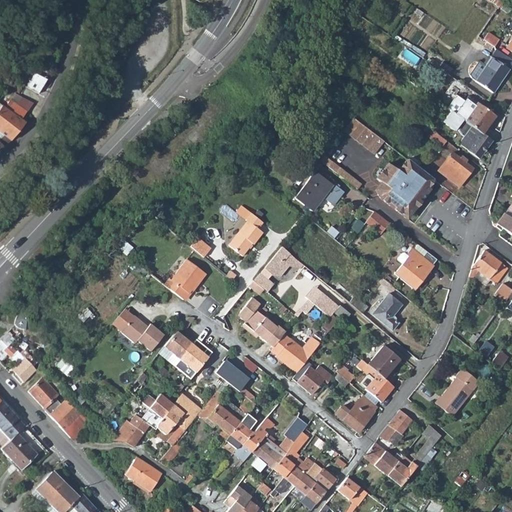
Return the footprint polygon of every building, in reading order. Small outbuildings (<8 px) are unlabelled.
[(425,14),(417,8),(413,13),(422,19),(425,14)] [(339,30),(335,35),(341,39),(344,34),(339,30)] [(498,40),(487,33),(483,39),(494,47),(498,40)] [(344,34),(341,39),(346,43),(350,37),(344,34)] [(511,61),(494,49),(490,56),(491,57),(508,68),(511,61)] [(488,55),(483,63),(486,65),(491,57),(490,56),(488,55)] [(471,78),(475,81),(493,93),(509,69),(508,68),(491,57),(486,65),(483,63),(481,62),(475,61),(473,62),(471,63),(469,65),(468,67),(468,72),(469,75),(471,78)] [(431,58),(428,62),(441,71),(443,67),(431,58)] [(398,63),(394,70),(400,74),(405,68),(398,63)] [(35,73),(27,88),(38,94),(46,80),(35,73)] [(454,95),(446,107),(447,108),(452,111),(481,133),(494,116),(476,103),(468,114),(459,107),(463,101),(454,95)] [(0,132),(10,140),(10,141),(25,122),(21,119),(27,111),(10,100),(5,107),(2,105),(0,108),(0,132)] [(375,135),(345,111),(335,124),(366,148),(375,135)] [(481,133),(452,111),(444,122),(455,130),(457,127),(461,136),(464,137),(458,145),(478,159),(492,141),(481,133)] [(445,141),(431,131),(426,137),(440,148),(445,141)] [(0,132),(0,143),(3,147),(10,140),(0,132)] [(315,150),(311,155),(340,177),(344,172),(315,150)] [(451,152),(443,162),(464,178),(472,168),(464,162),(466,160),(461,156),(459,158),(451,152)] [(425,173),(398,153),(389,165),(379,157),(367,172),(376,179),(370,187),(372,191),(396,210),(400,205),(403,207),(418,187),(415,185),(425,173)] [(413,156),(409,160),(418,166),(421,162),(416,158),(413,156)] [(464,178),(443,162),(437,171),(458,186),(464,178)] [(330,184),(314,172),(294,197),(310,210),(321,197),(331,205),(342,191),(331,183),(330,184)] [(239,231),(228,244),(243,255),(253,243),(255,244),(264,232),(259,228),(264,221),(242,205),(236,211),(248,222),(240,232),(239,231)] [(372,212),(364,222),(379,233),(388,222),(373,211),(372,212)] [(511,215),(510,218),(503,213),(495,223),(496,224),(494,226),(500,231),(502,229),(511,236),(511,215)] [(47,239),(26,261),(32,267),(37,272),(58,250),(47,239)] [(201,243),(194,251),(202,257),(208,248),(201,243)] [(418,245),(414,251),(421,257),(426,252),(418,245)] [(297,261),(279,247),(274,253),(262,267),(271,274),(278,276),(287,265),(293,265),(297,261)] [(421,257),(414,251),(410,248),(405,256),(402,254),(401,254),(397,259),(397,261),(402,265),(394,275),(413,290),(432,266),(432,265),(436,260),(426,252),(421,257)] [(471,266),(468,277),(471,279),(473,277),(484,286),(489,279),(495,284),(508,268),(484,250),(471,266)] [(167,277),(161,284),(181,299),(189,289),(190,290),(203,273),(184,259),(169,279),(167,277)] [(229,270),(224,275),(230,280),(234,274),(229,270)] [(260,287),(252,280),(248,285),(256,292),(260,287)] [(331,282),(328,286),(333,291),(337,286),(331,282)] [(493,294),(504,302),(511,290),(511,289),(502,282),(493,294)] [(337,286),(333,291),(361,314),(367,307),(338,284),(337,286)] [(390,290),(372,314),(391,330),(397,323),(391,318),(403,301),(390,290)] [(282,334),(284,331),(276,325),(275,327),(254,309),(259,304),(250,297),(238,312),(239,317),(243,320),(241,323),(255,335),(270,347),(282,334)] [(338,305),(333,312),(343,321),(349,315),(338,305)] [(121,309),(110,323),(120,331),(131,316),(121,309)] [(286,309),(284,311),(294,319),(296,317),(286,309)] [(147,327),(142,324),(132,315),(131,316),(120,331),(119,332),(134,343),(136,341),(148,350),(161,334),(149,324),(147,327)] [(330,315),(320,327),(326,332),(336,320),(330,315)] [(186,316),(183,320),(187,324),(193,317),(186,316)] [(254,336),(255,335),(241,323),(240,325),(254,336)] [(317,324),(308,335),(311,337),(318,343),(327,333),(326,332),(320,327),(317,324)] [(171,353),(178,359),(193,343),(185,337),(184,338),(175,331),(162,346),(171,353)] [(469,339),(473,343),(479,335),(477,333),(475,335),(473,334),(469,339)] [(5,334),(0,339),(0,340),(6,346),(8,344),(11,341),(5,334)] [(304,361),(318,343),(311,337),(302,348),(282,334),(270,347),(268,350),(275,355),(274,356),(295,373),(304,361)] [(0,340),(0,360),(7,354),(17,365),(11,370),(23,382),(36,371),(32,367),(35,364),(34,363),(37,359),(34,356),(31,357),(23,349),(19,352),(17,350),(16,351),(8,344),(6,346),(0,340)] [(485,342),(481,348),(487,353),(492,347),(485,342)] [(178,359),(194,372),(207,357),(197,349),(199,348),(193,343),(178,359)] [(382,346),(366,365),(383,379),(390,370),(398,360),(382,346)] [(499,351),(490,363),(498,369),(507,357),(499,351)] [(350,352),(345,358),(355,366),(360,360),(350,352)] [(178,359),(171,353),(165,359),(172,365),(178,359)] [(222,360),(212,372),(224,381),(227,384),(237,391),(246,380),(222,360)] [(360,360),(355,366),(365,374),(363,378),(369,383),(364,389),(379,402),(392,387),(385,381),(383,379),(366,365),(360,360)] [(295,373),(290,379),(310,395),(318,386),(321,389),(331,377),(318,366),(313,371),(308,367),(309,365),(304,361),(295,373)] [(340,366),(335,372),(351,385),(355,379),(340,366)] [(440,396),(434,402),(451,416),(477,382),(461,369),(454,377),(455,378),(441,396),(440,396)] [(390,370),(383,379),(385,381),(393,372),(390,370)] [(141,372),(126,390),(131,394),(136,388),(138,389),(143,382),(142,381),(145,376),(141,372)] [(212,372),(210,375),(219,382),(221,384),(224,381),(212,372)] [(336,374),(332,379),(342,387),(346,383),(336,374)] [(45,410),(44,411),(48,415),(59,404),(54,398),(58,394),(62,395),(59,383),(51,379),(47,383),(42,378),(28,391),(45,410)] [(218,433),(225,439),(238,423),(216,405),(222,398),(215,392),(200,410),(196,415),(211,428),(214,424),(220,429),(218,433)] [(146,395),(141,402),(160,418),(172,405),(158,394),(153,400),(146,395)] [(160,418),(155,425),(155,427),(164,434),(174,422),(178,425),(165,441),(170,445),(173,441),(190,421),(196,415),(200,410),(180,395),(172,405),(160,418)] [(376,406),(362,395),(347,413),(340,407),(333,415),(355,433),(373,412),(372,412),(376,406)] [(59,404),(48,415),(69,438),(78,436),(88,426),(91,429),(93,426),(91,424),(93,422),(66,398),(59,404)] [(236,409),(222,398),(216,405),(238,423),(244,416),(236,409)] [(236,409),(244,416),(246,413),(253,404),(245,398),(236,409)] [(0,401),(0,436),(2,439),(0,440),(0,448),(15,433),(23,426),(0,401)] [(133,414),(128,422),(142,431),(147,424),(152,427),(155,425),(160,418),(141,402),(131,413),(133,414)] [(399,409),(378,436),(379,437),(386,441),(387,440),(393,444),(397,443),(403,435),(401,434),(412,420),(399,409)] [(225,439),(224,440),(234,449),(239,443),(240,444),(251,432),(251,431),(253,428),(251,426),(255,420),(246,413),(244,416),(238,423),(225,439)] [(234,449),(231,453),(242,462),(250,452),(263,436),(264,437),(266,433),(261,430),(264,427),(267,428),(270,427),(271,426),(273,424),(265,418),(252,433),(251,432),(240,444),(239,443),(234,449)] [(124,419),(109,439),(123,442),(132,446),(142,431),(128,422),(124,419)] [(283,435),(292,443),(301,432),(302,429),(304,427),(295,420),(283,435)] [(401,458),(386,476),(400,486),(416,466),(425,454),(439,437),(440,436),(428,425),(424,430),(421,434),(427,439),(411,461),(403,456),(401,458)] [(295,452),(307,437),(301,432),(292,443),(285,453),(284,456),(282,457),(272,469),(273,470),(282,477),(292,465),(296,461),(297,458),(299,456),(295,452)] [(15,433),(0,448),(0,449),(18,469),(34,454),(15,433)] [(263,436),(250,452),(272,469),(282,457),(284,456),(285,453),(264,437),(263,436)] [(324,444),(318,440),(315,445),(321,449),(324,444)] [(170,445),(157,461),(165,467),(181,447),(173,441),(170,445)] [(374,443),(363,457),(386,476),(401,458),(396,453),(392,458),(385,451),(378,446),(374,443)] [(425,454),(416,466),(421,470),(430,458),(425,454)] [(134,457),(123,474),(148,491),(159,474),(134,457)] [(282,477),(268,494),(272,497),(276,492),(278,494),(285,486),(283,484),(286,480),(293,486),(312,463),(305,457),(302,461),(297,458),(296,461),(292,465),(282,477)] [(312,463),(293,486),(304,495),(316,480),(313,478),(320,469),(312,463)] [(316,480),(304,495),(300,500),(310,508),(324,491),(320,487),(321,485),(326,489),(334,479),(321,469),(320,469),(313,478),(316,480)] [(462,469),(456,480),(462,484),(469,474),(462,469)] [(51,471),(33,489),(56,511),(61,511),(69,504),(76,497),(51,471)] [(189,474),(183,481),(188,485),(193,478),(189,474)] [(346,477),(335,490),(352,503),(356,507),(366,493),(346,477)] [(261,483),(257,490),(263,495),(268,489),(261,483)] [(228,507),(224,511),(238,511),(248,500),(250,498),(250,497),(236,486),(222,503),(228,507)] [(56,511),(33,489),(30,492),(49,511),(56,511)] [(76,497),(69,504),(76,511),(97,511),(80,493),(76,497)] [(250,498),(248,500),(257,508),(259,505),(250,498)] [(238,511),(253,511),(257,508),(248,500),(242,508),(238,511)] [(352,503),(345,511),(353,511),(356,507),(352,503)]
